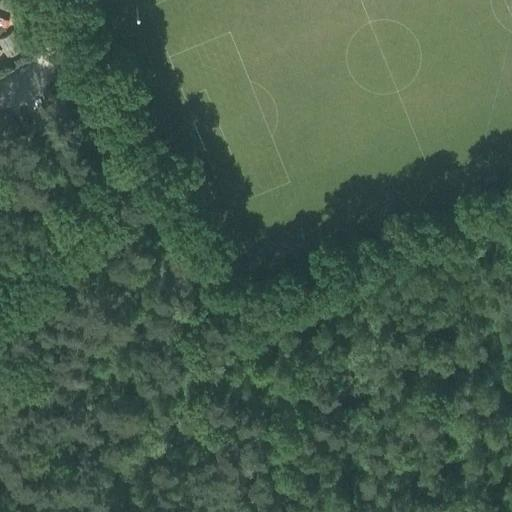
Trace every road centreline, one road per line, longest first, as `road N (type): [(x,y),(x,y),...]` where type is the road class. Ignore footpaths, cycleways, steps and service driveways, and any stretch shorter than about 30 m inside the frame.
road 1 (track): [(290,511),(258,378),(222,310),(104,149)]
road 2 (track): [(0,322),(76,232),(101,179),(104,149)]
road 3 (track): [(104,149),(30,0)]
